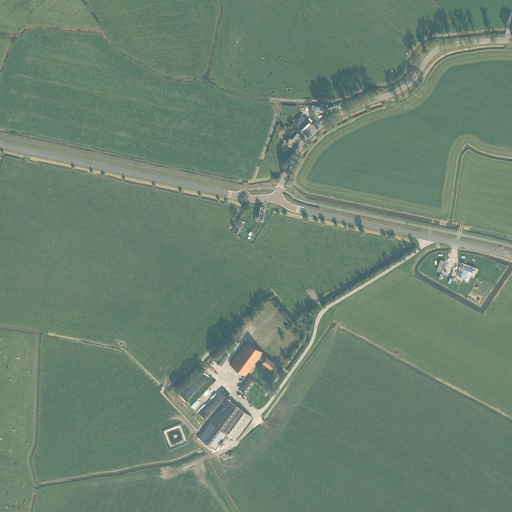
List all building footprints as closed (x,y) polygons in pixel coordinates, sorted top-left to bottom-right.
[(296,123),(304,131),(311,125),(302,116),(296,123)] [(297,132),(294,130),(289,135),(290,136),(286,142),(288,144),(293,146),(297,140),(301,135),(296,132),(297,132)] [(262,219),(264,213),(261,212),(262,207),(257,206),(255,215),(258,216),(257,218),(262,219)] [(249,237),(245,234),(241,239),(248,244),(252,238),(250,236),(249,237)] [(460,273),(457,282),(465,285),(468,277),(466,276),(466,275),(464,275),(465,272),(473,275),(475,270),(462,265),(460,270),(461,270),(460,273)] [(450,272),(443,269),(438,281),(445,284),(450,272)] [(270,369),(274,363),(266,358),(261,354),(262,353),(247,341),(229,364),(245,376),(259,358),(263,361),(262,363),(270,369)] [(221,351),(213,361),(221,366),(228,356),(221,351)] [(246,394),(254,383),(248,378),(239,390),(246,394)] [(235,440),(252,418),(227,399),(198,438),(214,450),(227,434),(235,440)]
